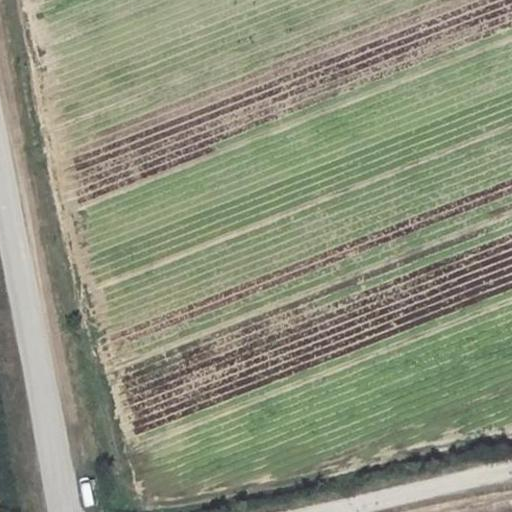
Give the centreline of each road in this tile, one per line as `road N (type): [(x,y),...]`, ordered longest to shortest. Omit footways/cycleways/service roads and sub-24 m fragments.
road 1 (unclassified): [(64,511),(0,180)]
road 2 (track): [(345,511),(511,474)]
